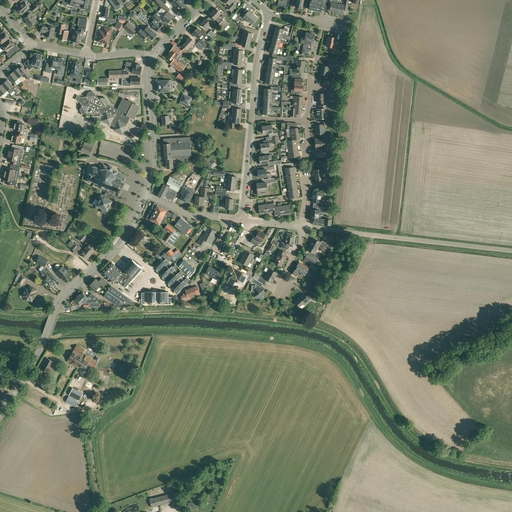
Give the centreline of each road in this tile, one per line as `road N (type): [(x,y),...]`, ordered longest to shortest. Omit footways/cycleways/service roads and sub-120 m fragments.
road 1 (tertiary): [(19,383),(62,297),(118,242)]
road 2 (unclassified): [(511,251),(345,231)]
road 3 (tertiary): [(144,194),(153,57)]
